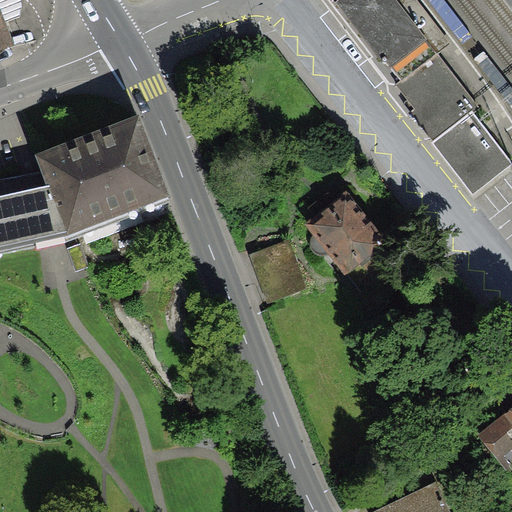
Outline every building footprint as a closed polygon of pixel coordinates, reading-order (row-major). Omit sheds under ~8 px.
[(401,82),(438,54),(451,43),(417,0),(337,0),(335,2),(382,63),(384,61),(401,82)] [(0,54),(12,50),(0,17),(0,54)] [(434,142),(472,114),(480,107),(438,54),(401,82),(397,85),(415,110),(412,112),(434,142)] [(432,144),(471,196),(511,165),(472,114),(434,142),(432,144)] [(51,196),(69,244),(169,206),(138,123),(37,160),(51,196)] [(348,191),(305,225),(313,235),(312,238),(311,246),(313,251),(317,255),(324,256),(329,255),(374,312),(417,278),(348,191)] [(0,207),(0,258),(69,244),(51,196),(0,207)] [(250,253),(269,302),(310,286),(291,237),(250,253)] [(511,410),(479,437),(510,476),(511,474),(511,410)] [(372,511),(450,511),(437,483),(372,511)]
